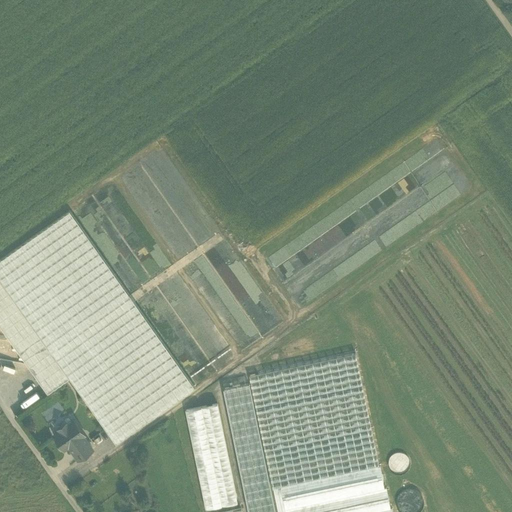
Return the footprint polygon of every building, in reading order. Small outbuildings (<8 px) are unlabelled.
[(194,388),(69,211),(0,259),(0,325),(47,392),(69,377),(116,443),(194,388)] [(355,353),(249,375),(272,489),(280,487),(379,466),(355,353)] [(248,380),(223,385),(234,440),(259,435),(248,380)] [(239,504),(215,390),(207,392),(231,505),(239,504)] [(229,507),(206,397),(191,404),(212,511),(229,507)] [(84,434),(74,420),(67,425),(66,423),(58,428),(60,430),(53,435),(64,449),(68,446),(78,460),(93,449),(83,436),(84,434)] [(274,511),(259,435),(234,440),(248,511),(274,511)] [(389,458),(388,461),(388,465),(389,468),(391,471),(394,474),(397,475),(401,474),(404,473),(407,471),(409,468),(410,464),(409,461),(408,457),(405,455),(402,453),(398,453),(395,453),(391,455),(389,458)] [(379,466),(280,487),(285,509),(384,488),(379,466)] [(280,487),(272,489),(277,511),(285,511),(286,511),(285,509),(280,487)] [(387,490),(286,511),(285,511),(375,511),(391,509),(387,490)] [(411,490),(407,490),(403,492),(399,495),(397,498),(396,503),(396,507),(398,511),(399,511),(419,511),(421,510),(423,506),(423,502),(422,498),(419,494),(415,491),(411,490)]
